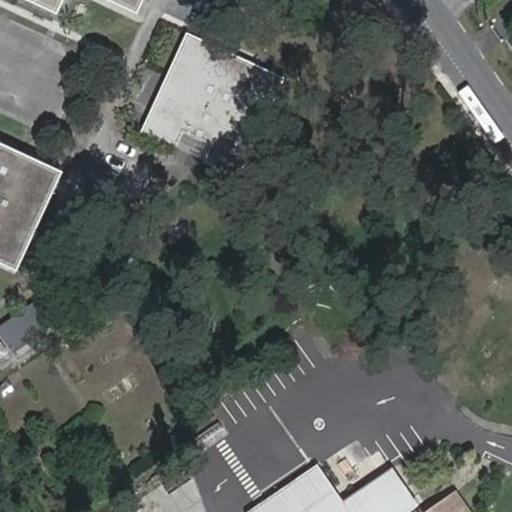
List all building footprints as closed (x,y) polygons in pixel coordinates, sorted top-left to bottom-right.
[(21,0),(53,14),(59,0),(105,0),(135,14),(141,0),(21,0)] [(187,35),(141,133),(174,149),(183,133),(212,146),(204,163),(237,178),(284,80),(187,35)] [(61,175),(0,146),(0,266),(15,274),(61,175)] [(470,374),(490,405),(511,389),(511,275),(479,298),(511,346),(470,374)] [(56,319),(40,297),(0,325),(0,330),(13,349),(56,319)] [(511,389),(490,405),(498,418),(511,408),(511,389)] [(224,419),(196,439),(203,451),(232,432),(224,419)] [(351,439),(329,452),(344,479),(367,465),(351,439)] [(331,511),(343,503),(319,467),(252,511),(331,511)] [(392,471),(343,503),(331,511),(406,511),(415,506),(392,471)] [(466,511),(455,496),(449,500),(457,511),(466,511)] [(457,511),(449,500),(432,511),(457,511)]
